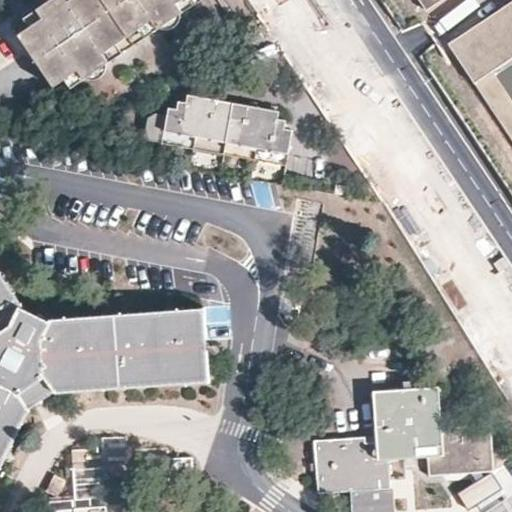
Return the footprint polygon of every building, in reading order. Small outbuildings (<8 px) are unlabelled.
[(125,34),(102,0),(40,0),(32,5),(38,14),(14,30),(36,61),(52,84),(75,68),(80,76),(106,59),(100,51),(125,34)] [(102,0),(125,34),(150,17),(155,25),(182,7),(176,0),(102,0)] [(511,0),(508,0),(449,40),(511,136),(511,0)] [(287,162),(293,129),(283,127),(285,118),(277,117),(279,109),(190,92),(188,99),(181,98),(179,106),(171,105),(165,139),(287,162)] [(148,116),(149,143),(164,142),(163,116),(148,116)] [(315,221),(320,204),(298,197),(293,215),(315,221)] [(211,379),(209,343),(207,305),(122,310),(52,315),(50,319),(21,305),(24,302),(0,266),(0,468),(32,404),(30,400),(53,384),(55,387),(211,379)] [(438,384),(372,389),(375,441),(360,442),(360,436),(314,439),(318,490),(354,487),(355,511),(392,511),(388,456),(419,454),(421,470),(481,466),(478,423),(440,426),(438,384)] [(197,511),(197,509),(155,511),(131,511),(125,431),(99,432),(99,441),(72,441),(78,496),(53,497),(54,511),(197,511)]
